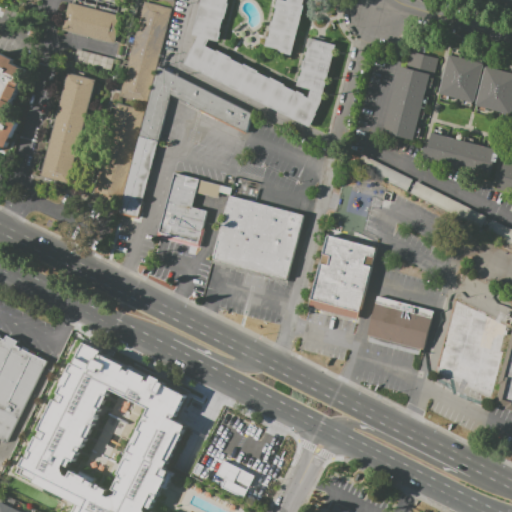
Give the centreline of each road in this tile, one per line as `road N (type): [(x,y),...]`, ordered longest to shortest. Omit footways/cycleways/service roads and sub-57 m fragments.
road 1 (primary): [(0,271),(468,498)]
road 2 (primary): [(511,484),(144,295)]
road 3 (primary): [(511,485),(460,475),(357,426),(322,432)]
road 4 (primary): [(144,295),(0,232)]
road 5 (residential): [(511,41),(379,2)]
road 6 (primary): [(146,341),(169,336),(241,368),(267,358)]
